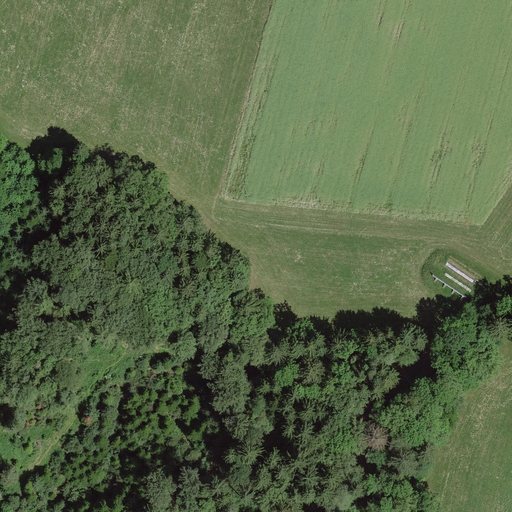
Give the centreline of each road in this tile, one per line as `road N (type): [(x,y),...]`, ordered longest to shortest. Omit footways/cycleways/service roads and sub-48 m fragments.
road 1 (track): [(0,105),(65,177),(99,184),(181,254),(248,369),(376,415)]
road 2 (track): [(305,511),(360,455),(370,421),(434,348),(511,303)]
